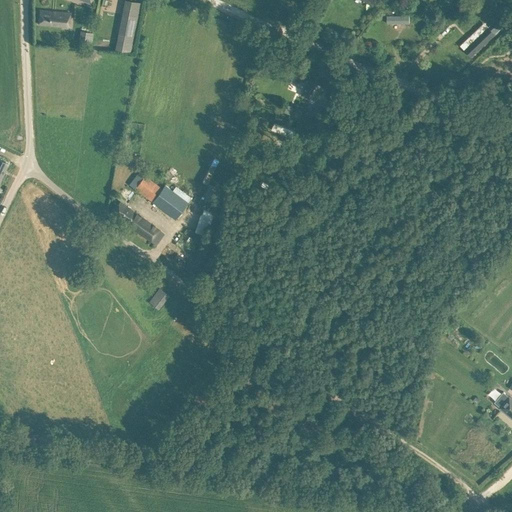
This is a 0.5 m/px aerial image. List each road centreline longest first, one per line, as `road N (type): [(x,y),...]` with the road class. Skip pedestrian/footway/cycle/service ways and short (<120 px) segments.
road 1 (unclassified): [(492,511),(0,437)]
road 2 (track): [(511,471),(476,504),(470,491),(158,265)]
road 3 (track): [(511,123),(212,0)]
road 4 (unclassified): [(29,164),(24,0)]
road 5 (unclassified): [(158,265),(29,164)]
